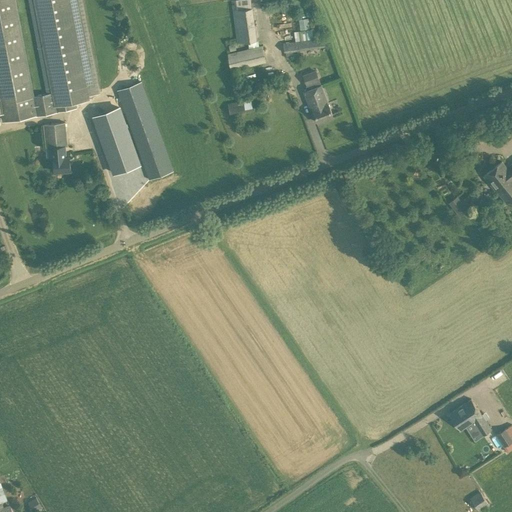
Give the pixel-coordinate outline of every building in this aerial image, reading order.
[(77,107),(76,102),(89,99),(88,95),(98,93),(81,0),(0,0),(0,98),(4,120),(36,114),(36,115),(59,111),(59,110),(77,107)] [(231,0),(236,43),(247,41),(249,49),(227,54),(231,70),(266,62),(262,45),(256,47),(250,0),(231,0)] [(308,21),(299,22),(300,29),(309,28),(308,21)] [(283,43),(284,52),(327,47),(326,38),(283,43)] [(318,122),(333,116),(321,84),(315,70),(302,75),(306,86),(310,84),(311,88),(303,91),(310,109),(313,108),(318,122)] [(117,90),(149,179),(174,170),(142,81),(117,90)] [(245,112),(245,111),(243,100),(237,101),(227,103),(230,115),(245,112)] [(137,164),(117,108),(93,116),(113,173),(137,164)] [(71,170),(70,157),(65,157),(64,146),(68,145),(65,122),(44,124),(46,148),(52,147),(55,171),(71,170)] [(511,196),(511,163),(507,167),(502,161),(485,175),(506,202),(511,196)] [(448,202),(460,217),(468,210),(457,196),(448,202)] [(495,215),(478,228),(484,236),(501,223),(495,215)] [(460,430),(473,421),(482,435),(491,429),(471,399),(449,413),(460,430)] [(511,440),(511,436),(506,427),(495,434),(503,446),(511,440)] [(479,510),(488,504),(480,491),(470,498),(479,510)] [(36,497),(28,502),(30,507),(39,502),(36,497)]
